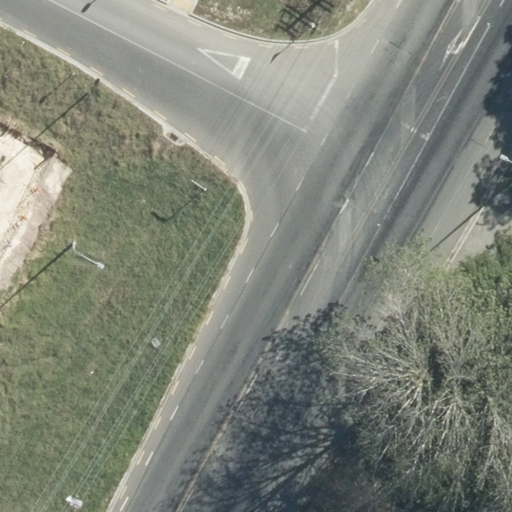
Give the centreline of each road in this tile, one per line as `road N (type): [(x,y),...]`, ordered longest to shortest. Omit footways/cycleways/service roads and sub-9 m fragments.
road 1 (secondary): [(182,511),(373,172)]
road 2 (unclassified): [(373,172),(26,0)]
road 3 (secondary): [(373,172),(469,0)]
